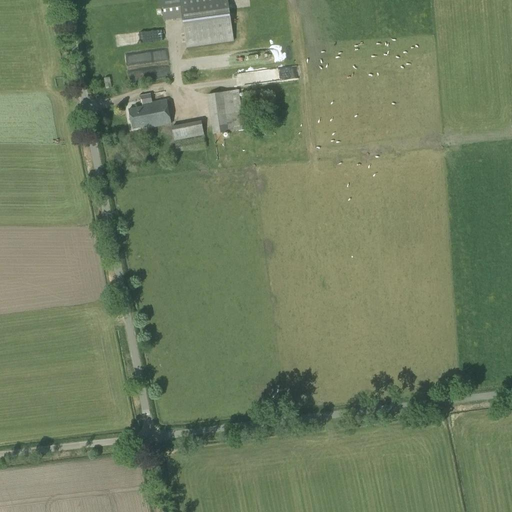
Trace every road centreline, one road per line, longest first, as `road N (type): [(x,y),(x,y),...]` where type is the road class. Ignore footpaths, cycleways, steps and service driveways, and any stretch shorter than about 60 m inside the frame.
road 1 (unclassified): [(148,438),(62,0)]
road 2 (unclassified): [(148,438),(511,393)]
road 3 (unclassified): [(0,456),(148,438)]
